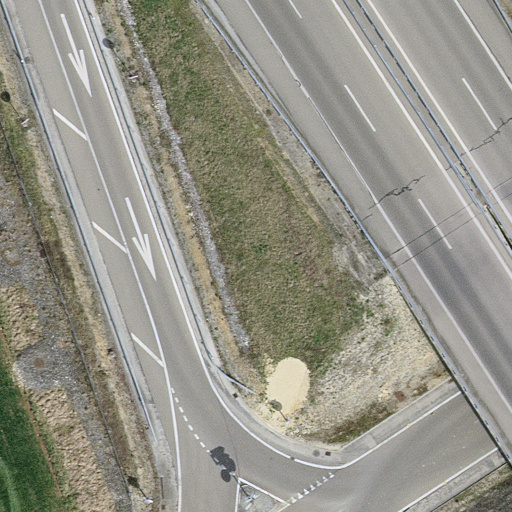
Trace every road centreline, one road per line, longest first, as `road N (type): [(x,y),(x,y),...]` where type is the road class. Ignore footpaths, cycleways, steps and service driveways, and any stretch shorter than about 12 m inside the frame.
road 1 (motorway): [(56,0),(202,413)]
road 2 (motorway): [(292,0),(511,342)]
road 3 (tertiary): [(511,402),(344,510)]
road 4 (motorway): [(511,148),(418,0)]
road 5 (motorway): [(202,413),(238,453),(344,510)]
